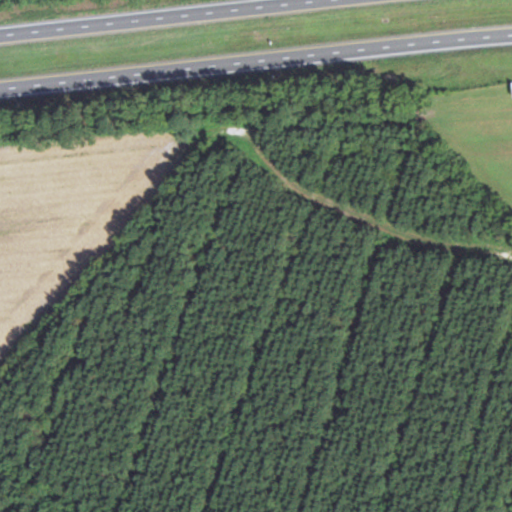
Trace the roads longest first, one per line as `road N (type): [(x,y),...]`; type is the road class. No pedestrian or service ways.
road 1 (motorway): [(0,88),(511,33)]
road 2 (motorway): [(317,0),(0,34)]
